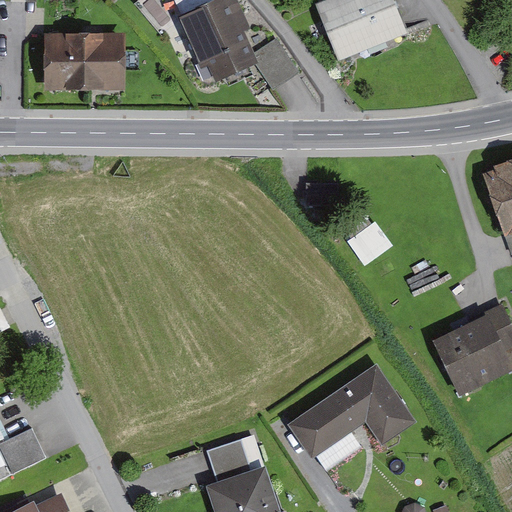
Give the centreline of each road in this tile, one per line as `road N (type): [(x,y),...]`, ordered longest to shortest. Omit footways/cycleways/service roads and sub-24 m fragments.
road 1 (secondary): [(511,119),(353,134),(0,131)]
road 2 (residential): [(0,249),(128,511)]
